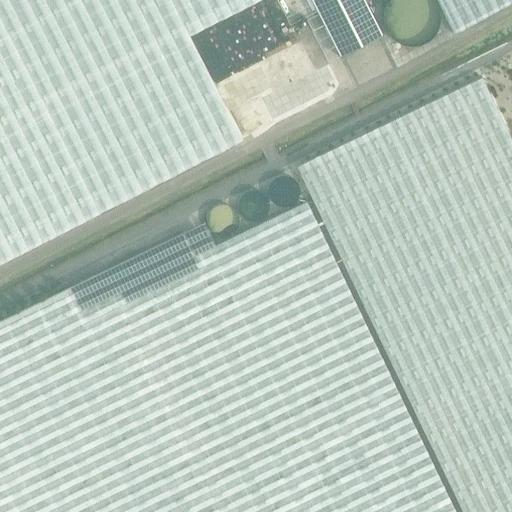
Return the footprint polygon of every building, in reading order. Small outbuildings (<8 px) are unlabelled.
[(511,0),(0,0),(0,263),(98,213),(240,141),(187,36),(258,0),(434,0),(453,35),(511,2),(511,0)] [(275,0),(288,25),(316,11),(310,0),(275,0)] [(310,0),(316,11),(339,56),(381,34),(363,0),(310,0)] [(511,511),(511,142),(481,78),(296,167),(462,511),(511,511)] [(455,511),(431,462),(372,337),(330,252),(306,202),(227,241),(216,218),(181,235),(80,282),(0,322),(0,511),(455,511)]
